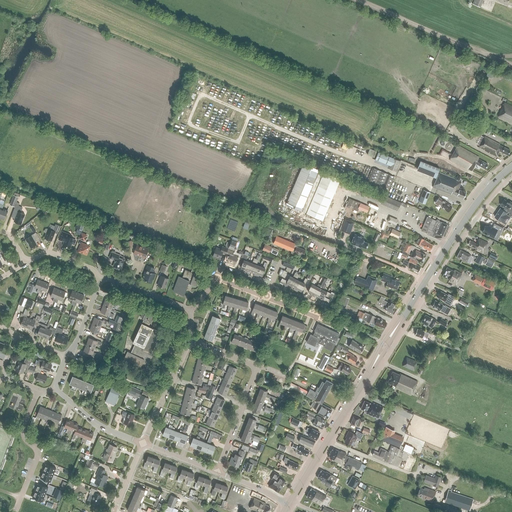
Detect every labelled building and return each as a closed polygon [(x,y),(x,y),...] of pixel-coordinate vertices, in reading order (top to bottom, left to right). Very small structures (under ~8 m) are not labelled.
[(493,78),(496,72),(490,70),(488,76),(493,78)] [(467,112),(474,98),(469,95),(462,109),(467,112)] [(511,124),(511,105),(504,102),(497,117),(511,124)] [(484,137),(478,148),(492,155),(496,157),(499,151),(507,155),(510,150),(499,145),(484,137)] [(479,157),(457,145),(449,160),(468,170),(468,169),(472,171),(475,164),(485,169),(487,164),(482,161),(478,159),(479,157)] [(371,148),(368,155),(376,157),(378,150),(371,148)] [(387,167),(387,168),(396,171),(400,161),(391,157),(378,152),(374,162),(387,167)] [(439,168),(420,161),(416,170),(435,178),(439,168)] [(387,194),(394,177),(374,168),(367,185),(387,194)] [(439,172),(433,187),(451,194),(451,193),(463,198),(466,193),(458,189),(461,181),(459,180),(460,177),(457,176),(456,179),(439,172)] [(321,220),(338,179),(325,173),(307,214),(321,220)] [(383,195),(360,186),(357,193),(380,202),(397,210),(400,205),(405,207),(406,204),(401,202),(401,203),(383,195)] [(419,201),(425,204),(430,192),(423,190),(419,201)] [(18,197),(13,195),(9,205),(14,207),(18,197)] [(441,207),(444,210),(445,209),(448,212),(452,206),(449,205),(449,204),(445,202),(439,197),(435,203),(441,207)] [(500,205),(504,208),(503,209),(511,214),(511,212),(511,202),(510,201),(509,203),(504,199),(500,205)] [(357,202),(356,204),(355,207),(354,206),(352,209),(357,212),(358,210),(360,211),(360,210),(366,213),(369,207),(357,202)] [(21,224),(25,214),(20,213),(22,208),(16,205),(13,212),(17,213),(14,221),(21,224)] [(500,209),(495,217),(501,221),(505,224),(510,217),(506,214),(507,213),(500,209)] [(390,216),(388,221),(397,225),(399,219),(390,216)] [(447,225),(442,222),(438,221),(438,220),(437,220),(436,221),(432,219),(426,233),(440,240),(442,236),(444,237),(449,226),(447,225)] [(77,221),(75,224),(76,224),(74,228),(82,231),(84,224),(77,221)] [(485,234),(486,235),(486,234),(493,238),(497,231),(500,233),(503,228),(494,223),(492,228),(490,226),(489,228),(485,226),(482,232),(485,234)] [(61,226),(55,224),(53,231),(48,229),(46,229),(45,229),(44,231),(45,232),(46,233),(44,238),(51,241),(54,233),(57,234),(61,226)] [(398,239),(400,234),(392,230),(389,235),(398,239)] [(74,241),(74,240),(73,240),(73,239),(71,238),(71,237),(70,235),(61,231),(58,240),(64,242),(63,246),(69,248),(71,244),(72,243),(73,243),(74,242),(74,241)] [(30,248),(36,244),(35,241),(39,239),(36,232),(31,235),(31,236),(25,239),(30,248)] [(78,239),(85,241),(87,235),(81,232),(78,239)] [(354,234),(351,244),(361,247),(361,246),(366,248),(366,249),(368,243),(363,241),(364,238),(354,234)] [(429,243),(429,242),(418,237),(415,243),(423,247),(423,248),(430,251),(432,245),(429,243)] [(292,252),(292,253),(294,253),(294,254),(296,255),(297,254),(297,255),(298,254),(303,256),(305,250),(295,246),(295,244),(278,238),(275,245),(292,252)] [(482,253),(488,243),(478,238),(476,244),(469,240),(467,244),(471,246),(471,247),(475,249),(475,250),(482,253)] [(228,249),(226,254),(229,256),(227,262),(234,265),(237,256),(232,254),(234,251),(233,250),(236,242),(231,240),(230,243),(228,249)] [(216,247),(212,257),(219,259),(222,253),(226,254),(228,249),(230,243),(227,242),(225,246),(226,246),(225,248),(222,246),(221,249),(216,247)] [(78,251),(86,255),(89,246),(81,243),(78,251)] [(139,256),(142,247),(137,244),(133,254),(139,256)] [(268,254),(271,247),(265,244),(261,251),(268,254)] [(148,249),(142,247),(139,256),(145,258),(148,249)] [(456,257),(462,260),(466,262),(470,255),(460,250),(456,257)] [(415,266),(416,265),(417,260),(422,263),(426,255),(416,251),(412,258),(408,256),(406,260),(408,261),(408,262),(415,266)] [(7,252),(1,255),(4,261),(10,258),(7,252)] [(111,252),(109,257),(115,260),(113,266),(120,269),(122,265),(123,266),(124,265),(125,264),(124,263),(123,263),(124,260),(123,260),(124,257),(120,256),(120,255),(111,252)] [(497,256),(491,252),(488,257),(495,260),(497,256)] [(243,271),(245,271),(249,262),(245,261),(247,256),(243,254),(240,259),(243,260),(240,267),(243,269),(243,271)] [(486,265),(487,264),(489,260),(484,257),(478,254),(474,262),(480,264),(481,262),(486,265)] [(257,255),(256,259),(251,272),(254,273),(253,275),(256,276),(259,266),(256,265),(260,256),(257,255)] [(248,270),(251,272),(256,259),(254,258),(252,263),(249,262),(245,271),(247,272),(248,270)] [(402,263),(410,266),(409,267),(417,272),(420,267),(416,265),(415,266),(408,262),(408,261),(406,260),(404,259),(402,263)] [(262,267),(259,266),(256,276),(258,276),(259,275),(262,276),(265,268),(267,263),(264,262),(262,267)] [(145,276),(143,280),(151,283),(152,279),(153,279),(155,274),(152,273),(154,268),(147,266),(144,275),(145,276)] [(462,273),(454,269),(454,271),(447,268),(442,276),(450,280),(450,281),(456,284),(462,273)] [(179,277),(173,291),(184,295),(188,284),(195,287),(200,275),(185,270),(182,278),(179,277)] [(279,282),(285,285),(290,276),(286,274),(287,272),(284,270),(281,276),(282,277),(279,282)] [(288,284),(291,286),(297,274),(295,273),(292,278),(290,276),(285,285),(287,286),(288,284)] [(291,286),(294,287),(293,289),(295,290),(300,281),(296,280),(299,275),(297,274),(291,286)] [(381,280),(387,283),(386,286),(389,287),(390,286),(396,289),(399,282),(391,278),(391,277),(384,274),(381,280)] [(482,281),(483,279),(475,274),(472,281),(480,285),(482,281)] [(157,285),(165,288),(168,279),(161,276),(157,285)] [(357,278),(355,282),(355,283),(364,287),(364,288),(371,291),(376,279),(369,276),(367,282),(357,278)] [(482,281),(480,285),(491,290),(495,282),(484,277),(483,279),(482,281)] [(303,283),(300,281),(295,290),(297,291),(298,290),(301,291),(305,284),(307,279),(305,278),(303,283)] [(316,280),(314,279),(312,278),(311,281),(312,282),(311,284),(307,291),(310,293),(310,294),(312,295),(316,286),(313,285),(316,280)] [(39,293),(43,281),(37,279),(34,287),(38,288),(36,292),(39,293)] [(49,284),(43,281),(39,293),(41,294),(42,290),(46,292),(49,284)] [(319,288),(316,286),(312,295),(314,297),(315,295),(318,296),(324,284),(322,283),(319,288)] [(326,285),(324,284),(318,296),(321,298),(320,300),(322,301),(327,291),(326,291),(326,292),(323,290),(326,285)] [(54,287),(50,296),(54,298),(52,301),(54,302),(59,290),(54,287)] [(65,292),(59,290),(54,302),(57,303),(58,300),(62,301),(65,292)] [(71,304),(73,305),(78,293),(72,291),(69,299),(72,301),(71,304)] [(330,293),(327,291),(322,301),(327,303),(330,298),(331,299),(334,293),(331,292),(330,293)] [(444,301),(446,299),(450,301),(452,296),(448,294),(447,295),(445,294),(440,292),(437,297),(444,301)] [(75,306),(76,303),(80,304),(84,295),(78,293),(73,305),(75,306)] [(225,296),(223,303),(222,304),(221,304),(220,307),(224,308),(225,304),(229,305),(231,297),(225,296)] [(392,312),(393,312),(393,311),(393,310),(394,309),(393,309),(396,303),(391,301),(389,304),(388,303),(383,300),(384,298),(381,296),(378,302),(381,303),(386,306),(384,309),(385,310),(386,311),(387,311),(388,311),(392,313),(392,312)] [(229,305),(227,309),(230,310),(231,306),(234,307),(236,299),(231,297),(229,305)] [(344,311),(349,299),(344,297),(338,309),(344,311)] [(105,299),(103,305),(111,309),(113,304),(117,306),(118,303),(113,301),(113,302),(105,299)] [(120,304),(129,307),(131,303),(122,299),(120,304)] [(242,301),(236,299),(234,307),(233,311),(235,312),(237,307),(240,308),(242,301)] [(33,302),(26,300),(24,305),(31,308),(33,302)] [(241,313),(242,309),(246,310),(248,302),(242,301),(240,308),(239,313),(241,313)] [(432,305),(432,306),(436,309),(439,311),(441,307),(445,310),(447,307),(444,305),(442,307),(441,306),(442,305),(439,303),(435,301),(433,303),(432,305)] [(254,312),(258,313),(260,305),(255,303),(252,311),(250,315),(253,316),(254,312)] [(114,315),(110,313),(111,309),(103,305),(100,312),(108,315),(108,316),(112,317),(114,315)] [(266,308),(260,305),(258,313),(256,317),(258,318),(260,314),(263,315),(266,308)] [(272,310),(266,308),(263,315),(261,319),(264,320),(265,316),(269,317),(272,310)] [(277,312),(272,310),(269,317),(267,322),(269,322),(271,318),(274,320),(277,312)] [(382,321),(382,319),(377,318),(377,319),(374,317),(374,316),(365,313),(365,314),(362,312),(359,311),(355,320),(361,323),(362,319),(371,323),(372,321),(375,323),(374,324),(380,327),(380,326),(384,328),(386,323),(382,321)] [(20,325),(26,327),(29,319),(26,317),(27,315),(21,313),(18,321),(21,322),(20,325)] [(141,323),(132,343),(135,344),(130,353),(127,351),(124,359),(140,366),(141,365),(147,368),(151,357),(152,356),(153,355),(154,355),(154,354),(153,354),(153,355),(151,353),(154,348),(153,348),(160,332),(148,326),(150,323),(151,323),(153,317),(145,313),(142,319),(143,320),(142,323),(141,323)] [(431,318),(425,315),(421,322),(424,324),(423,325),(426,327),(427,325),(431,328),(436,320),(431,317),(431,318)] [(218,324),(220,319),(212,316),(210,321),(218,324)] [(282,324),(285,325),(288,318),(282,316),(279,323),(278,327),(280,328),(282,324)] [(106,324),(107,321),(102,320),(94,317),(92,324),(100,327),(102,323),(106,324)] [(29,319),(26,327),(31,330),(33,327),(36,328),(37,326),(38,322),(39,320),(33,318),(32,320),(29,319)] [(288,318),(285,325),(283,329),(286,330),(287,326),(290,327),(293,320),(288,318)] [(299,322),(293,320),(290,327),(289,332),(291,333),(293,328),(296,330),(299,322)] [(216,330),(218,324),(210,321),(208,327),(216,330)] [(44,325),(38,322),(37,326),(36,328),(39,329),(37,334),(42,337),(46,328),(43,327),(44,325)] [(121,324),(115,322),(112,328),(118,331),(121,324)] [(304,324),(299,322),(296,330),(294,334),(297,335),(298,330),(301,332),(302,331),(304,325),(304,324)] [(99,331),(100,327),(92,324),(89,330),(97,333),(97,334),(102,336),(103,333),(99,331)] [(317,324),(314,331),(315,331),(313,336),(310,335),(307,342),(314,346),(316,342),(324,346),(323,347),(331,351),(335,343),(336,341),(339,334),(317,324)] [(49,329),(46,328),(42,337),(48,339),(50,334),(53,335),(56,329),(50,327),(49,329)] [(61,334),(63,330),(57,327),(54,334),(57,336),(55,341),(59,342),(60,342),(65,344),(68,337),(61,334)] [(215,332),(216,330),(208,327),(206,332),(214,335),(215,332)] [(432,336),(428,335),(424,333),(425,332),(417,329),(415,335),(418,336),(418,337),(422,338),(423,336),(430,339),(432,336)] [(111,342),(114,335),(108,332),(105,340),(111,342)] [(206,332),(204,338),(212,341),(213,338),(215,339),(216,336),(215,336),(214,335),(206,332)] [(231,342),(238,345),(241,337),(242,336),(238,335),(238,336),(234,334),(231,342)] [(245,348),(248,340),(248,338),(245,337),(244,338),(241,337),(238,345),(245,348)] [(88,338),(86,344),(94,348),(96,344),(100,345),(101,342),(97,340),(96,341),(88,338)] [(245,348),(251,350),(254,342),(254,341),(251,340),(250,341),(248,340),(245,348)] [(355,343),(352,340),(350,344),(353,346),(353,345),(355,346),(353,349),(360,353),(363,347),(356,344),(355,343)] [(256,352),(259,344),(260,345),(260,343),(257,342),(257,343),(254,342),(251,350),(256,352)] [(93,352),(94,348),(86,344),(83,351),(91,354),(91,355),(96,357),(97,354),(93,352)] [(357,358),(353,356),(353,355),(347,352),(348,350),(343,347),(341,351),(346,354),(346,355),(347,356),(346,356),(345,357),(346,359),(354,364),(357,358)] [(198,356),(197,362),(205,365),(206,365),(207,362),(206,362),(207,358),(198,356)] [(25,359),(23,363),(19,361),(15,370),(22,373),(25,367),(28,368),(31,362),(31,361),(31,359),(26,357),(25,359)] [(414,371),(417,362),(406,357),(403,366),(414,371)] [(40,371),(41,369),(49,371),(51,365),(40,360),(38,365),(37,365),(35,369),(40,371)] [(205,368),(204,368),(205,365),(197,362),(195,369),(203,371),(205,371),(205,368)] [(348,374),(351,369),(344,365),(341,363),(337,369),(340,371),(341,370),(348,374)] [(229,366),(226,372),(234,376),(237,369),(229,366)] [(44,383),(47,376),(40,373),(40,371),(35,369),(33,373),(37,375),(35,380),(44,383)] [(203,375),(203,371),(195,369),(193,375),(202,378),(203,378),(204,375),(203,375)] [(226,372),(224,379),(231,382),(234,376),(226,372)] [(399,375),(392,372),(388,382),(393,385),(390,390),(393,391),(394,389),(393,389),(394,387),(411,395),(417,382),(399,374),(399,375)] [(201,381),(202,378),(193,375),(192,382),(200,384),(201,384),(202,381),(201,381)] [(77,378),(72,376),(69,384),(74,386),(77,378)] [(74,386),(80,389),(83,380),(77,378),(74,386)] [(224,379),(221,386),(228,389),(231,382),(224,379)] [(85,391),(88,382),(83,380),(80,389),(85,391)] [(321,404),(332,383),(326,380),(324,383),(322,382),(318,387),(317,387),(315,392),(309,389),(306,396),(315,401),(321,404)] [(94,385),(88,382),(85,391),(90,393),(94,385)] [(148,398),(139,394),(140,391),(131,386),(127,394),(137,399),(138,397),(140,397),(136,406),(140,408),(141,406),(144,408),(148,398)] [(225,395),(228,389),(221,386),(218,392),(225,395)] [(195,389),(187,387),(185,393),(195,395),(195,393),(194,393),(195,389)] [(105,402),(114,405),(120,391),(111,388),(105,402)] [(266,394),(267,391),(260,388),(258,394),(265,397),(269,398),(270,396),(266,394)] [(194,397),(195,395),(185,393),(183,399),(193,402),(193,400),(192,399),(193,396),(194,397)] [(269,398),(265,397),(258,394),(256,400),(263,402),(264,399),(268,401),(268,400),(269,398)] [(217,397),(214,404),(222,406),(225,400),(217,397)] [(183,399),(182,407),(191,409),(192,406),(191,406),(191,403),(193,403),(193,402),(183,399)] [(262,405),(263,402),(256,400),(254,405),(261,408),(264,409),(265,407),(262,405)] [(364,401),(361,409),(366,411),(365,412),(367,412),(366,413),(378,419),(383,407),(371,402),(370,403),(364,401)] [(321,404),(320,404),(317,402),(313,408),(317,410),(319,407),(320,408),(317,413),(327,418),(332,410),(321,404)] [(219,413),(222,406),(214,404),(212,410),(219,413)] [(259,413),(261,408),(254,405),(252,411),(259,413)] [(36,416),(41,418),(45,408),(40,406),(36,416)] [(180,413),(188,415),(188,416),(189,416),(190,413),(189,412),(190,409),(191,410),(191,409),(182,407),(180,413)] [(51,411),(45,408),(41,418),(47,421),(51,411)] [(216,420),(219,413),(212,410),(209,417),(216,420)] [(47,421),(52,422),(55,413),(51,411),(47,421)] [(130,425),(134,415),(128,413),(123,411),(121,416),(126,418),(125,419),(124,419),(122,423),(126,425),(126,424),(130,425)] [(311,420),(312,419),(311,420),(314,421),(312,424),(321,428),(323,424),(325,421),(320,418),(321,417),(317,416),(315,418),(314,418),(315,415),(308,411),(306,416),(308,417),(307,418),(311,420)] [(61,415),(55,413),(52,422),(58,425),(61,415)] [(350,424),(356,426),(361,429),(361,428),(364,421),(364,420),(359,418),(353,416),(350,424)] [(209,417),(206,424),(213,427),(216,420),(209,417)] [(255,423),(256,420),(249,417),(247,423),(254,426),(257,427),(258,424),(255,423)] [(299,421),(293,418),(290,423),(297,426),(299,421)] [(65,432),(68,433),(72,422),(67,420),(64,427),(67,429),(65,432)] [(71,430),(75,432),(77,427),(78,424),(72,422),(68,433),(70,434),(71,430)] [(252,431),(254,426),(247,423),(245,428),(252,431)] [(82,429),(77,427),(75,432),(72,438),(74,439),(76,435),(79,436),(82,429)] [(165,427),(164,431),(162,435),(168,437),(171,429),(165,427)] [(172,427),(171,429),(168,437),(173,439),(176,431),(174,430),(175,428),(172,427)] [(392,434),(394,430),(386,427),(381,439),(400,447),(403,439),(392,434)] [(245,428),(243,434),(250,437),(253,438),(254,436),(251,434),(252,431),(245,428)] [(319,432),(312,428),(311,430),(307,428),(306,430),(308,431),(310,432),(308,436),(316,440),(319,432)] [(81,441),(83,442),(88,431),(82,429),(79,436),(82,437),(81,441)] [(183,429),(183,431),(182,433),(179,441),(184,443),(187,436),(184,434),(186,430),(183,429)] [(179,441),(182,433),(183,431),(180,430),(179,432),(176,431),(173,439),(179,441)] [(93,433),(88,431),(83,442),(85,443),(87,439),(90,441),(93,433)] [(347,436),(344,441),(353,446),(357,438),(360,439),(363,434),(356,431),(355,435),(348,431),(346,435),(347,436)] [(294,436),(287,433),(285,438),(292,441),(294,436)] [(249,439),(253,440),(253,438),(250,437),(243,434),(241,440),(247,442),(249,439)] [(314,441),(301,435),(298,441),(312,447),(314,441)] [(190,445),(195,448),(198,440),(200,437),(197,436),(196,439),(193,438),(193,439),(190,445)] [(195,448),(201,450),(204,442),(198,440),(195,448)] [(209,444),(204,442),(201,450),(206,452),(209,444)] [(406,443),(404,450),(412,453),(415,446),(406,443)] [(112,462),(113,458),(113,457),(117,447),(110,444),(108,450),(107,449),(103,458),(112,462)] [(215,446),(209,444),(206,452),(212,454),(215,446)] [(396,448),(396,447),(391,445),(388,452),(380,448),(378,453),(374,451),(372,455),(374,456),(373,457),(382,460),(382,458),(385,459),(385,461),(390,463),(392,459),(393,459),(394,455),(404,458),(406,452),(400,450),(401,449),(396,448)] [(300,446),(299,447),(298,449),(296,453),(301,455),(302,454),(307,456),(309,451),(304,449),(304,448),(300,446)] [(48,457),(58,461),(61,453),(51,449),(48,457)] [(362,463),(345,455),(346,453),(341,451),(341,452),(340,452),(333,449),(332,449),(328,458),(334,460),(333,461),(341,464),(343,460),(347,462),(345,465),(358,471),(362,463)] [(231,457),(229,463),(231,464),(238,467),(241,458),(243,459),(245,452),(240,450),(239,453),(238,455),(235,454),(234,458),(231,457)] [(145,467),(151,469),(155,459),(149,457),(145,467)] [(285,458),(283,462),(285,463),(285,462),(287,463),(285,466),(288,467),(288,468),(290,469),(290,468),(291,469),(291,467),(297,469),(299,464),(293,462),(294,462),(288,460),(289,459),(285,458)] [(85,466),(91,469),(94,462),(87,459),(85,466)] [(253,460),(250,459),(248,463),(247,462),(244,469),(250,472),(253,464),(252,464),(253,460)] [(160,461),(156,471),(162,474),(166,464),(160,461)] [(43,471),(53,475),(56,468),(45,464),(43,471)] [(162,474),(169,476),(173,466),(166,464),(162,474)] [(105,471),(99,468),(96,476),(98,476),(96,480),(94,483),(95,483),(98,485),(99,485),(104,487),(106,483),(105,482),(107,476),(103,474),(105,471)] [(180,481),(184,471),(178,468),(174,478),(180,481)] [(330,476),(330,474),(325,472),(321,470),(317,478),(322,481),(321,482),(325,484),(324,485),(329,488),(331,484),(333,486),(334,484),(337,478),(331,475),(330,476)] [(53,475),(43,471),(40,478),(50,482),(53,475)] [(191,473),(184,471),(180,481),(187,484),(191,473)] [(280,478),(278,477),(279,475),(273,471),(271,474),(272,475),(270,478),(272,479),(269,486),(271,487),(271,488),(273,489),(274,489),(279,492),(284,482),(279,479),(280,478)] [(198,488),(202,478),(195,475),(191,485),(198,488)] [(433,485),(438,487),(441,477),(436,476),(435,478),(426,475),(423,482),(433,485)] [(360,480),(352,476),(347,485),(355,489),(360,480)] [(204,491),(208,480),(202,478),(198,488),(204,491)] [(220,485),(213,482),(209,492),(216,495),(220,485)] [(359,486),(366,490),(369,485),(361,482),(359,486)] [(45,495),(48,488),(38,484),(35,491),(45,495)] [(220,485),(216,495),(222,498),(226,487),(220,485)] [(137,487),(135,492),(142,496),(144,497),(145,494),(143,494),(145,490),(137,487)] [(97,504),(101,496),(96,493),(97,490),(91,488),(89,493),(90,494),(87,500),(91,501),(97,504)] [(311,488),(306,497),(311,500),(320,506),(326,496),(316,491),(311,488)] [(435,492),(425,488),(425,490),(419,488),(417,496),(422,498),(422,499),(432,503),(435,492)] [(446,498),(444,502),(469,511),(473,499),(450,492),(450,491),(448,490),(446,498)] [(45,495),(35,491),(32,497),(42,502),(45,495)] [(142,496),(135,492),(132,498),(140,501),(141,499),(143,499),(144,497),(142,496)] [(173,508),(177,498),(170,495),(166,505),(173,508)] [(138,505),(140,501),(132,498),(129,504),(137,508),(140,509),(141,506),(138,505)] [(267,511),(270,507),(265,505),(266,504),(254,498),(249,508),(257,511),(267,511)] [(434,503),(433,508),(439,510),(439,511),(441,511),(455,511),(457,508),(442,503),(441,505),(434,503)]
